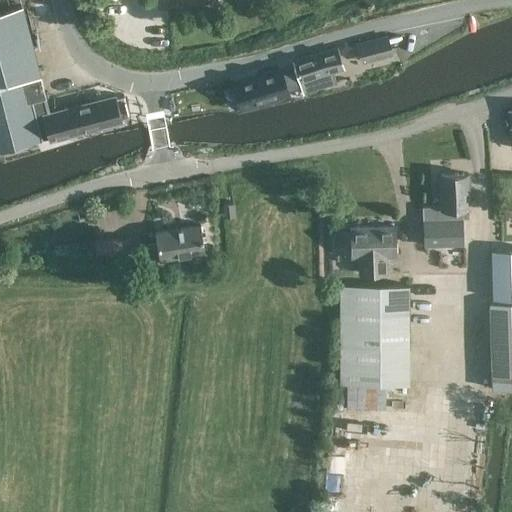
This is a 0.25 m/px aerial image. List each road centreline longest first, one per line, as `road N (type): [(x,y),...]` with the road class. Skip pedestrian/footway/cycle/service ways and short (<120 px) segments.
road 1 (unclassified): [(150,85),(511,0)]
road 2 (unclassified): [(511,94),(384,135),(166,172)]
road 3 (unclassified): [(0,218),(166,172)]
road 4 (unclassified): [(150,85),(115,78),(87,59),(59,0)]
